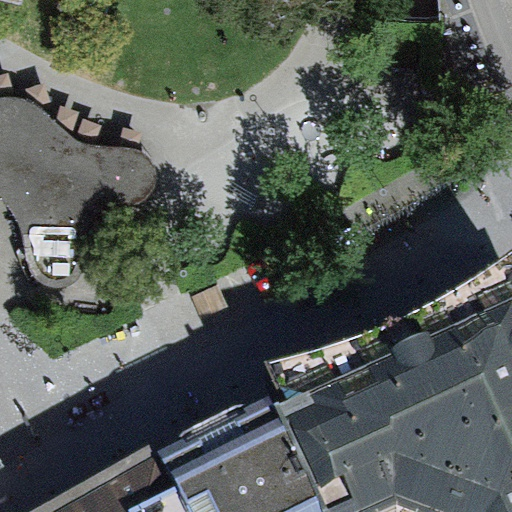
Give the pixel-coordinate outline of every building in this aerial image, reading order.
[(0,192),(13,212),(24,244),(37,269),(61,283),(80,277),(88,263),(98,232),(117,210),(134,201),(151,183),(156,171),(155,152),(140,138),(108,138),(82,131),(64,119),(45,103),(19,88),(0,89),(0,192)] [(379,353),(268,386),(277,409),(317,511),(511,511),(511,276),(507,279),(477,298),(422,331),(396,345),(379,353)] [(155,469),(175,511),(317,511),(277,409),(155,469)] [(0,466),(13,459),(0,441),(0,466)] [(175,511),(155,469),(151,464),(69,511),(175,511)]
